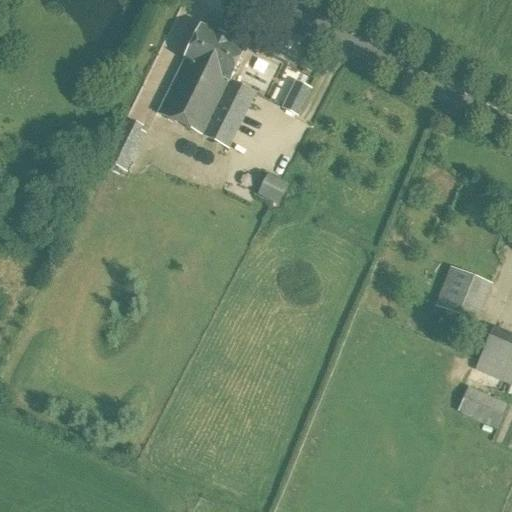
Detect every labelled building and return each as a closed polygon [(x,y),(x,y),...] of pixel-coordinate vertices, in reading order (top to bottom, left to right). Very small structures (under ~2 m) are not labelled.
[(228,149),(256,95),(229,83),(246,48),(201,26),(157,114),(228,149)] [(161,74),(152,97),(161,101),(171,78),(161,74)] [(127,170),(144,136),(139,133),(141,127),(125,119),(105,159),(127,170)] [(289,186),(268,176),(258,196),(278,207),(289,186)] [(429,215),(423,232),(475,254),(482,237),(429,215)] [(476,323),(492,285),(450,268),(435,307),(476,323)] [(450,328),(465,334),(469,324),(454,319),(450,328)] [(511,386),(511,335),(493,328),(475,371),(511,386)] [(488,389),(477,384),(474,391),(469,389),(454,424),(491,440),(511,395),(489,386),(488,389)]
